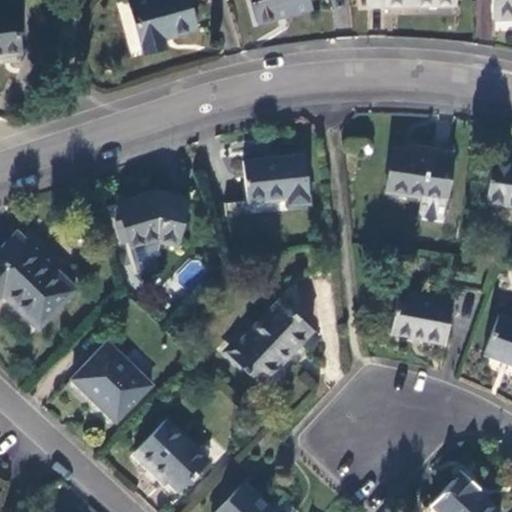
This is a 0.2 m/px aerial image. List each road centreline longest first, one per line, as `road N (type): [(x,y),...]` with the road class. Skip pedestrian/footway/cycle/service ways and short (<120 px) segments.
road 1 (tertiary): [(511,89),(411,76),(325,77),(0,171)]
road 2 (residential): [(0,389),(126,511)]
road 3 (residential): [(511,436),(476,418),(377,425)]
